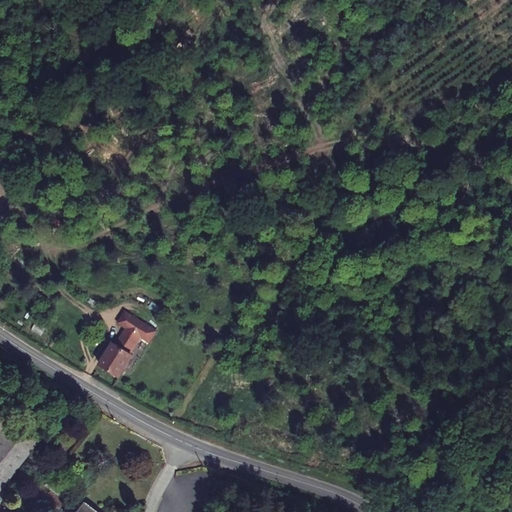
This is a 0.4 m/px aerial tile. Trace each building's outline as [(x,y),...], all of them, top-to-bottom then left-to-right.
[(125,330),(133,335),(135,332),(141,335),(146,328),(131,319),(125,330)] [(162,337),(146,328),(141,335),(147,339),(144,343),(154,350),(162,337)] [(116,351),(103,372),(115,379),(141,335),(135,332),(133,335),(130,341),(122,354),(116,351)] [(133,362),(144,343),(147,339),(141,335),(115,379),(126,386),(138,364),(133,362)] [(124,337),(116,351),(122,354),(130,341),(124,337)] [(0,505),(44,450),(0,415),(0,505)] [(53,507),(53,489),(30,489),(30,507),(53,507)]
